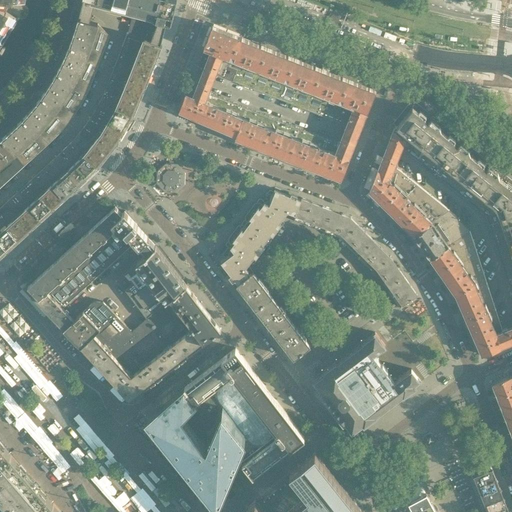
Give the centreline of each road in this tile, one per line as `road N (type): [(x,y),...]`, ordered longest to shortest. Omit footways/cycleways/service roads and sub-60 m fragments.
road 1 (residential): [(0,283),(83,376),(128,413),(245,324)]
road 2 (residential): [(384,300),(326,239),(290,226),(261,264),(328,346)]
road 3 (residential): [(370,145),(397,156),(478,220),(511,323)]
road 4 (secondary): [(285,0),(402,50),(511,64)]
road 5 (residential): [(473,375),(431,287),(350,198)]
road 6 (residential): [(174,68),(370,145)]
road 7 (residential): [(350,198),(153,125)]
road 8 (residential): [(119,175),(0,283)]
road 9 (residential): [(348,458),(473,375)]
road 10 (residential): [(0,121),(44,69),(69,0)]
road 11 (residential): [(245,324),(166,222)]
